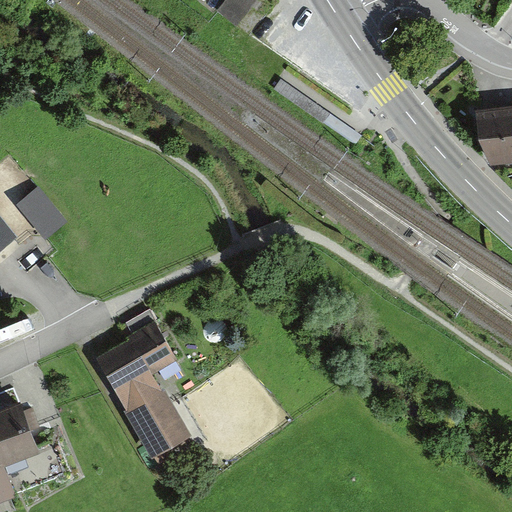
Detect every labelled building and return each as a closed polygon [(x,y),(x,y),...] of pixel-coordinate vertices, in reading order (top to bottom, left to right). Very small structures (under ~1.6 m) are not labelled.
[(229,0),(221,10),(240,26),(262,0),(229,0)] [(511,106),(476,111),(482,159),(511,154),(511,106)] [(64,221),(39,189),(24,201),(50,233),(64,221)] [(0,262),(28,240),(0,205),(0,262)] [(152,369),(174,357),(156,324),(98,354),(154,457),(189,437),(152,369)] [(29,400),(0,410),(0,495),(57,474),(29,400)]
